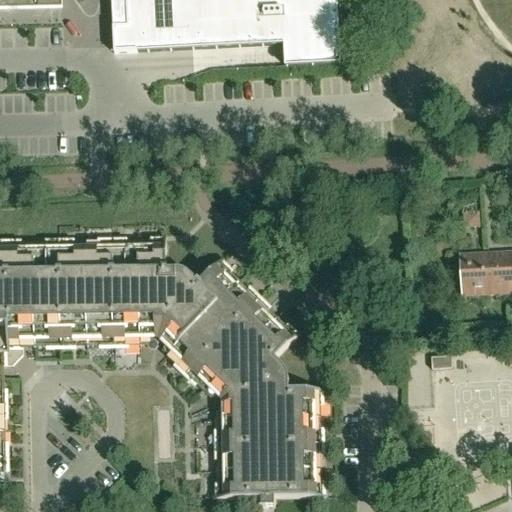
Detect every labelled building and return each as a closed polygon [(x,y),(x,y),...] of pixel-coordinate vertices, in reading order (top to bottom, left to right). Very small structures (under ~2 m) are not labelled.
[(0,0),(0,10),(62,9),(61,0),(0,0)] [(287,67),(287,69),(341,66),(337,0),(127,0),(129,28),(128,28),(128,29),(114,29),(113,29),(114,56),(137,54),(284,47),(298,46),(299,67),(287,67)] [(275,501),(323,501),(321,393),(290,393),(289,384),(287,376),(283,369),(276,362),(298,339),(221,264),(198,287),(192,280),(184,276),(176,274),(167,274),(166,243),(0,245),(0,488),(6,489),(4,366),(10,366),(16,360),(21,355),(21,350),(156,348),(216,406),(218,503),(253,502),(253,511),(275,511),(275,501)] [(463,298),(511,294),(511,253),(460,257),(463,298)] [(432,372),(452,371),(452,359),(432,360),(432,372)]
